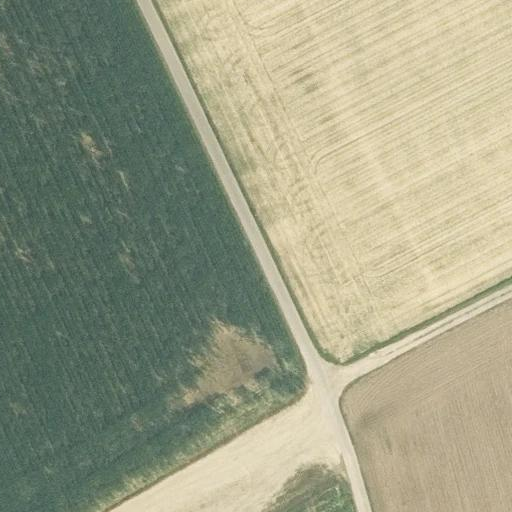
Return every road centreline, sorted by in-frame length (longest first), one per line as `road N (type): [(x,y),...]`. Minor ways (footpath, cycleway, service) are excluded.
road 1 (track): [(511,291),(325,386)]
road 2 (track): [(325,386),(362,511)]
